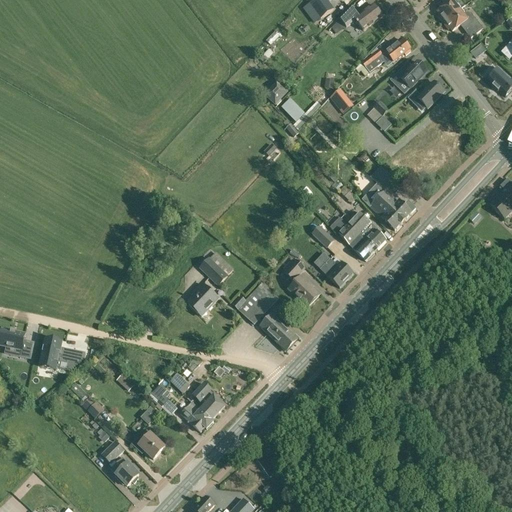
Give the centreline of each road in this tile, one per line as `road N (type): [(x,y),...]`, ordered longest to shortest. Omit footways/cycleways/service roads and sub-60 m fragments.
road 1 (secondary): [(160,511),(383,274)]
road 2 (track): [(284,380),(262,368),(0,313)]
road 3 (secondary): [(503,140),(383,274)]
road 4 (secondary): [(383,274),(511,150)]
road 5 (unclassified): [(503,140),(395,0)]
